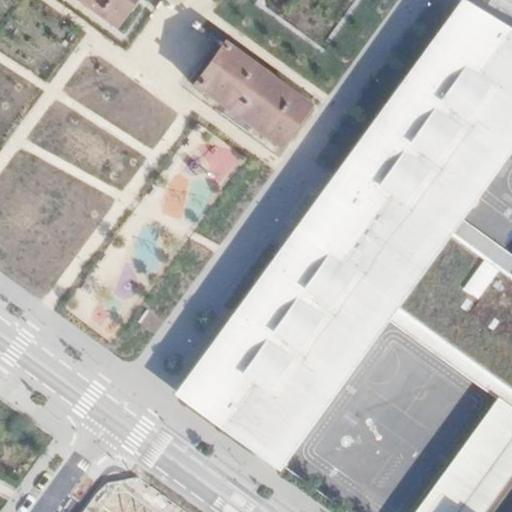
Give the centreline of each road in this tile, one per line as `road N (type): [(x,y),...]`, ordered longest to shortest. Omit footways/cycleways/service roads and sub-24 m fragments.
road 1 (residential): [(251,511),(114,413)]
road 2 (residential): [(114,413),(0,331)]
road 3 (residential): [(43,511),(114,413)]
